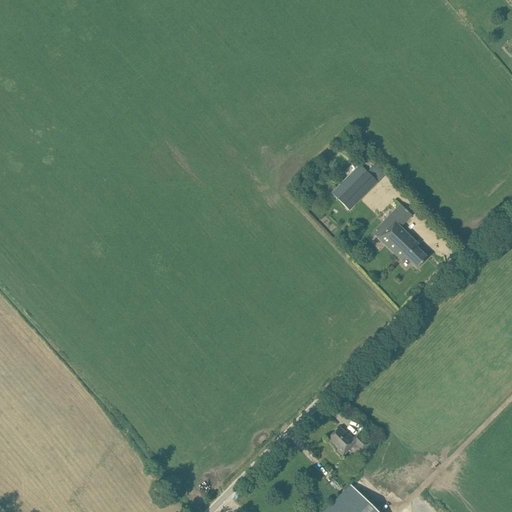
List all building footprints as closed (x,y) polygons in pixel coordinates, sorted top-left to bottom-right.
[(360,164),(331,193),(349,211),(378,182),(368,172),(366,171),(360,164)] [(406,257),(416,246),(418,244),(401,227),(412,216),(400,204),(372,233),(375,235),(401,262),(406,257)] [(417,268),(427,258),(416,246),(406,257),(417,268)] [(358,433),(353,438),(349,434),(347,435),(340,427),(328,439),(338,449),(337,450),(342,456),(354,444),(362,451),(369,444),(358,433)] [(378,511),(351,485),(325,511),(378,511)]
